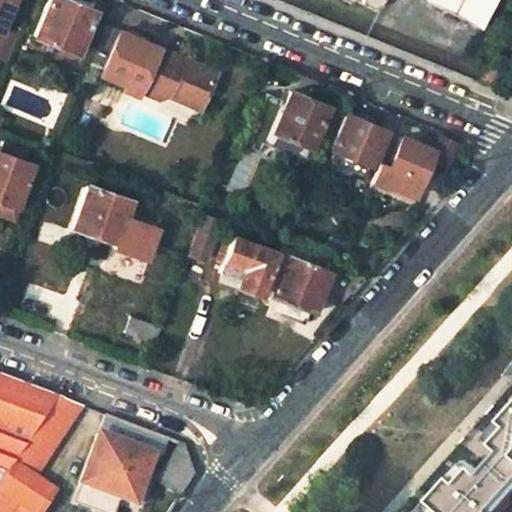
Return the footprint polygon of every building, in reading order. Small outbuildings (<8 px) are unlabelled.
[(0,28),(0,27),(11,0),(0,0),(0,60),(4,62),(16,35),(0,28)] [(73,54),(90,11),(62,0),(45,0),(30,36),(73,54)] [(332,0),(339,3),(343,0),(346,0),(349,1),(349,0),(354,0),(356,1),(357,8),(364,12),(370,8),(373,10),(379,0),(332,0)] [(492,0),(427,0),(427,1),(480,27),(492,0)] [(213,74),(157,51),(103,29),(89,63),(87,62),(79,81),(92,86),(98,71),(100,72),(98,78),(137,94),(138,91),(142,93),(141,94),(157,101),(166,98),(169,91),(201,104),(213,74)] [(490,54),(477,80),(490,87),(503,61),(490,54)] [(198,111),(201,104),(169,91),(166,98),(198,111)] [(327,108),(288,92),(278,117),(270,114),(263,130),(269,151),(302,166),(327,108)] [(360,179),(366,166),(370,167),(385,132),(342,115),(328,149),(333,152),(327,164),(360,179)] [(427,159),(431,151),(391,134),(370,184),(383,190),(384,186),(411,197),(427,159)] [(437,136),(431,151),(427,159),(442,166),(452,142),(437,136)] [(0,153),(0,203),(14,209),(31,165),(0,153)] [(109,248),(143,261),(155,229),(122,216),(128,202),(84,185),(68,228),(111,244),(109,248)] [(202,256),(215,220),(200,214),(186,251),(202,256)] [(259,297),(275,254),(231,238),(221,262),(239,268),(232,287),(259,297)] [(310,314),(327,273),(283,257),(268,298),(310,314)] [(128,318),(122,333),(149,344),(156,329),(128,318)] [(0,481),(11,466),(55,398),(0,377),(0,481)] [(55,398),(11,466),(30,479),(78,407),(55,398)] [(449,474),(428,498),(443,511),(494,511),(511,492),(511,405),(487,433),(494,438),(492,441),(500,448),(479,472),(471,464),(456,480),(449,474)] [(165,440),(101,416),(75,485),(132,506),(144,475),(150,477),(165,440)] [(0,511),(37,511),(51,493),(30,479),(11,466),(0,481),(0,511)] [(443,511),(428,498),(415,511),(443,511)]
